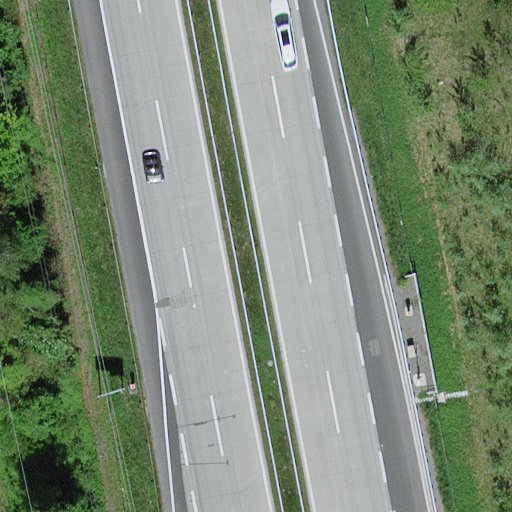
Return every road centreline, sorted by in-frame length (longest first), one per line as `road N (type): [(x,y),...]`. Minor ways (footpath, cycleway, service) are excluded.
road 1 (motorway): [(138,0),(232,511)]
road 2 (motorway): [(351,511),(257,0)]
